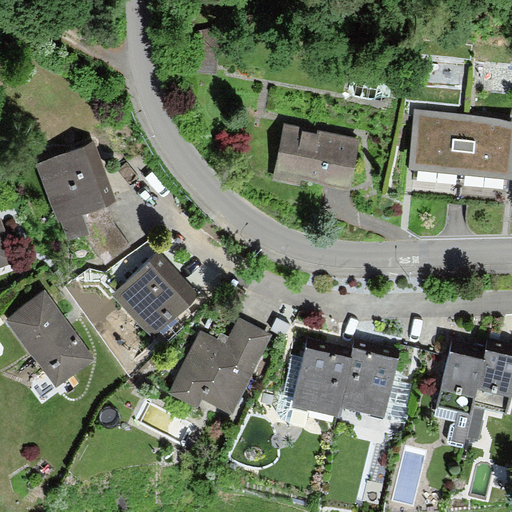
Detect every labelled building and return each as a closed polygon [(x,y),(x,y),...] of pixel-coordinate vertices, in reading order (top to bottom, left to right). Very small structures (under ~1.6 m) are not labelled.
[(231,25),(196,31),(192,67),(212,69),(215,49),(235,45),(231,25)] [(511,125),(511,124),(410,113),(404,166),(506,178),(511,125)] [(360,137),(284,121),(273,172),(350,188),(360,137)] [(93,142),(42,161),(69,236),(83,230),(106,262),(130,244),(115,222),(106,198),(113,196),(93,142)] [(0,220),(0,262),(14,257),(0,220)] [(196,294),(157,252),(113,292),(152,334),(196,294)] [(91,356),(44,291),(10,316),(57,380),(91,356)] [(269,335),(236,318),(222,345),(196,331),(167,385),(225,416),(269,335)] [(345,353),(302,343),(288,403),(334,413),(336,403),(383,414),(397,354),(347,343),(345,353)] [(479,354),(444,345),(431,401),(470,410),(473,396),(505,404),(511,376),(511,352),(481,345),(479,354)]
